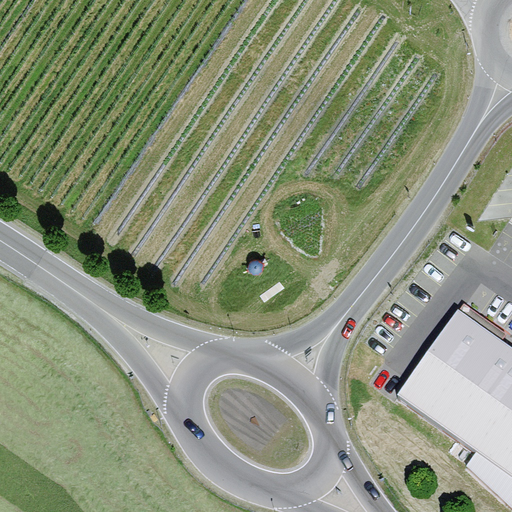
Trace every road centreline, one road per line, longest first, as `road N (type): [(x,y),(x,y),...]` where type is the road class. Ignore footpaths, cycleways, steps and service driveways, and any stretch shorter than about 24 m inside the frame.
road 1 (trunk): [(340,320),(427,206),(509,75)]
road 2 (trunk): [(91,302),(193,432)]
road 3 (trunk): [(240,355),(91,302)]
